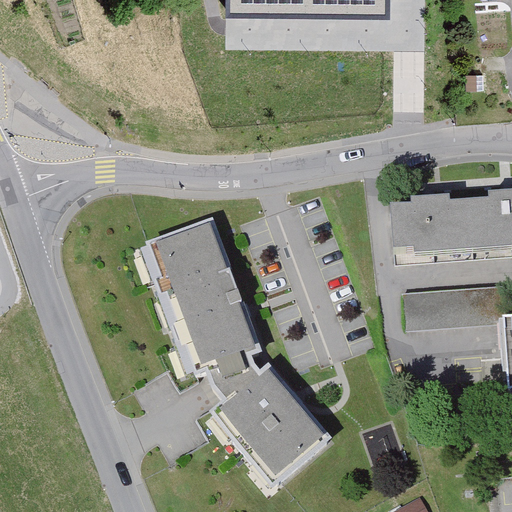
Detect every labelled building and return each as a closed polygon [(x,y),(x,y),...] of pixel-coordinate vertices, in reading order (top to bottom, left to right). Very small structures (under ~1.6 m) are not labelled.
[(385,0),(227,0),(227,14),(386,16),(385,0)] [(467,90),(483,89),(482,74),(467,75),(467,90)] [(393,262),(511,253),(511,196),(487,198),(488,205),(447,208),(447,201),(410,203),(411,211),(389,212),(393,262)] [(206,376),(213,395),(253,370),(249,360),(259,356),(212,227),(149,250),(161,283),(155,285),(161,301),(167,299),(178,330),(172,332),(178,348),(184,346),(196,379),(206,376)] [(476,278),(507,278),(507,258),(475,258),(476,278)] [(406,328),(505,320),(502,288),(402,296),(405,331),(406,331),(406,328)] [(511,324),(503,325),(503,327),(508,326),(511,379),(507,379),(508,397),(511,396),(511,324)] [(277,487),(329,443),(268,372),(260,379),(253,370),(213,395),(225,409),(217,415),(237,438),(232,442),(254,468),(259,464),(277,487)] [(394,511),(429,511),(424,498),(394,509),(394,511)]
